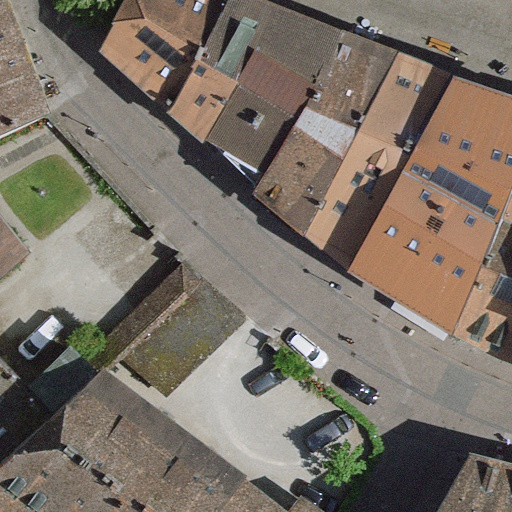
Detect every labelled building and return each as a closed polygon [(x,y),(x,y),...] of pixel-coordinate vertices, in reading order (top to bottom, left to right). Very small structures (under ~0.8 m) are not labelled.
[(0,0),(0,131),(45,109),(2,0),(0,0)] [(134,0),(109,51),(160,97),(205,138),(241,80),(201,60),(228,0),(134,0)] [(300,111),(338,35),(250,0),(228,0),(201,60),(241,80),(300,111)] [(397,55),(338,35),(300,111),(352,139),(397,55)] [(397,55),(352,139),(304,228),(350,263),(401,173),(453,78),(397,55)] [(511,98),(502,95),(453,78),(401,173),(507,218),(511,205),(511,98)] [(259,189),(300,111),(241,80),(205,138),(259,189)] [(304,228),(352,139),(300,111),(259,189),(304,228)] [(507,218),(401,173),(350,263),(456,329),(507,218)] [(511,219),(507,218),(456,329),(511,357),(511,219)] [(0,466),(104,370),(118,354),(170,303),(157,288),(83,361),(70,348),(29,388),(0,358),(0,274),(26,253),(0,221),(0,466)] [(245,313),(198,274),(170,303),(118,354),(163,394),(245,313)] [(0,466),(0,498),(18,511),(308,511),(296,504),(288,511),(280,511),(104,370),(0,466)] [(511,511),(511,467),(473,457),(438,511),(511,511)]
